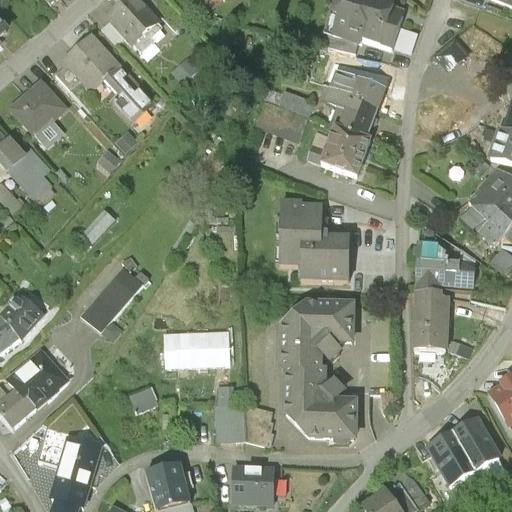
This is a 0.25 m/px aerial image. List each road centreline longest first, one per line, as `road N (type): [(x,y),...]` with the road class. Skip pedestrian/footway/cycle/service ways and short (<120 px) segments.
road 1 (residential): [(409,441),(402,195),(419,84),(445,0)]
road 2 (residential): [(409,441),(479,383),(511,334)]
road 3 (residential): [(105,0),(0,93)]
